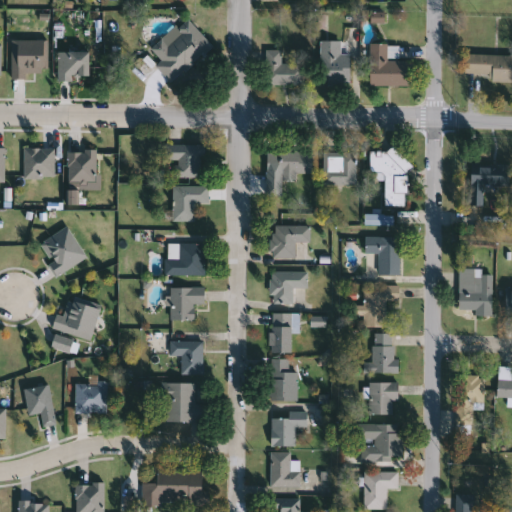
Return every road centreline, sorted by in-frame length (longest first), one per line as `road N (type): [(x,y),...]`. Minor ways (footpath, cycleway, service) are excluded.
road 1 (residential): [(237,0),(234,511)]
road 2 (residential): [(434,0),(431,511)]
road 3 (residential): [(104,116),(511,122)]
road 4 (residential): [(236,446),(76,449),(0,471)]
